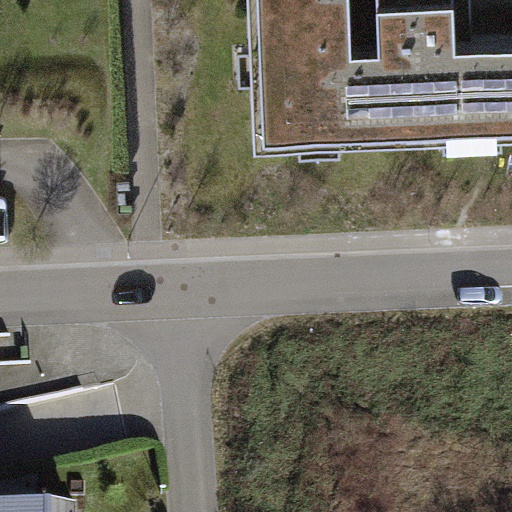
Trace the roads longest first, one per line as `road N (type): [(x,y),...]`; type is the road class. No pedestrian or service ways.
road 1 (residential): [(511,279),(173,295)]
road 2 (residential): [(193,511),(173,295)]
road 3 (residential): [(173,295),(0,304)]
